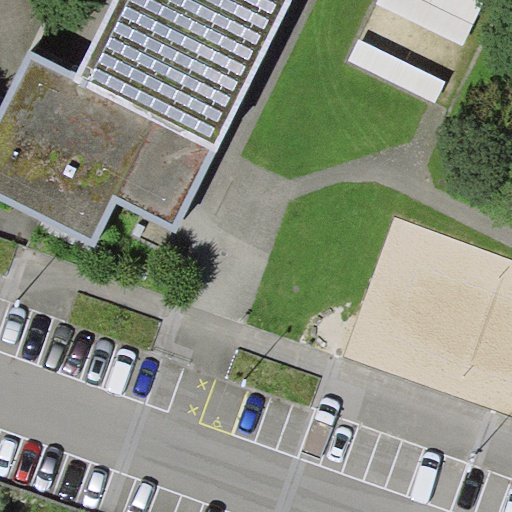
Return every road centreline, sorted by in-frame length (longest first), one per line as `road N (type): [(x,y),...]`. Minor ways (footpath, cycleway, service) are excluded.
road 1 (motorway): [(511,493),(0,308)]
road 2 (motorway): [(0,402),(305,511)]
